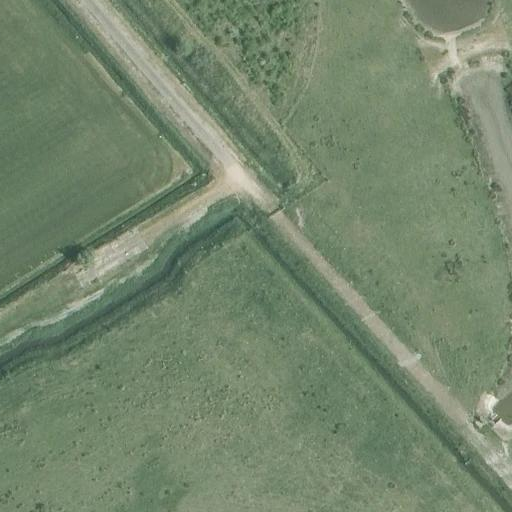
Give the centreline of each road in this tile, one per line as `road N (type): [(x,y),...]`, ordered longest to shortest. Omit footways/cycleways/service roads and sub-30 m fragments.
road 1 (track): [(511,473),(270,209)]
road 2 (track): [(270,209),(238,179),(0,329)]
road 3 (unclassified): [(238,179),(84,0)]
